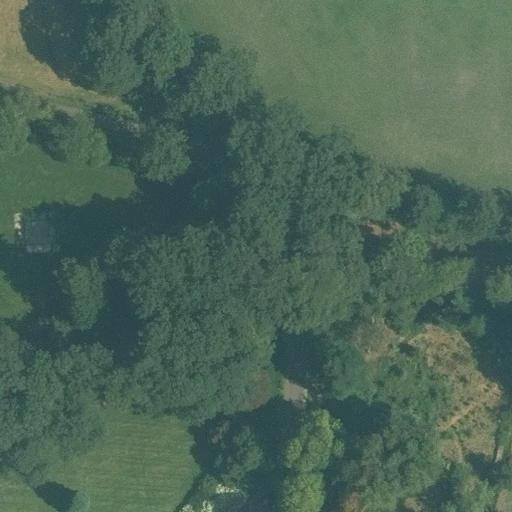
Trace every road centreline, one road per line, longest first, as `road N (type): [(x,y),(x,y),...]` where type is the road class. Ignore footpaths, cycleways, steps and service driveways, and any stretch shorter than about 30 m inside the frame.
road 1 (unclassified): [(0,402),(301,267)]
road 2 (unclassified): [(301,267),(184,107),(140,0)]
road 3 (unclassified): [(511,279),(351,249),(301,267)]
